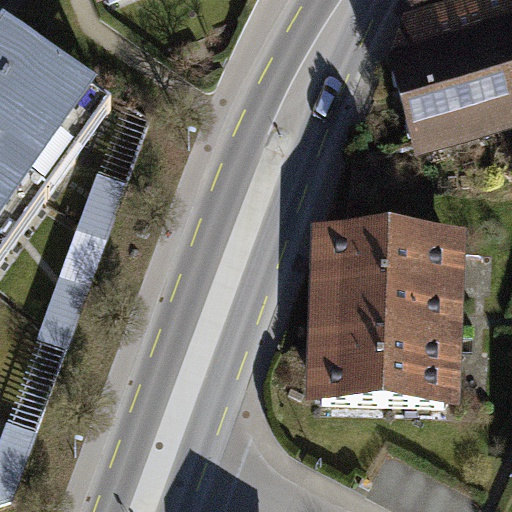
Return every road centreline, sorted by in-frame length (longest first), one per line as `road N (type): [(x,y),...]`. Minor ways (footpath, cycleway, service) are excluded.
road 1 (secondary): [(345,0),(274,160),(169,454)]
road 2 (residential): [(283,511),(169,454)]
